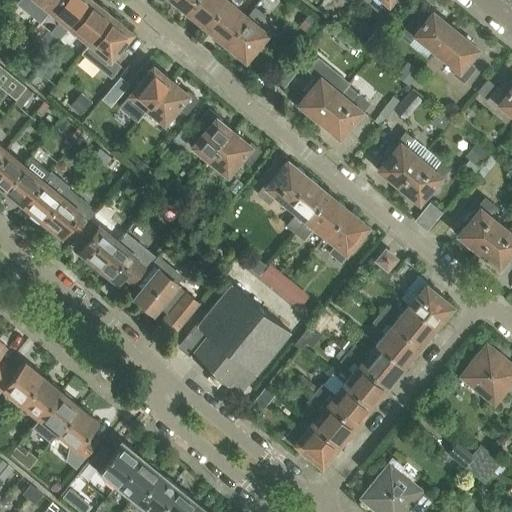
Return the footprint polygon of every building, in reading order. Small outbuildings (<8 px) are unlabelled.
[(36,0),(38,0),(49,9),(57,0),(21,0),(22,0),(30,7),(36,0)] [(57,0),(49,9),(70,26),(91,0),(57,0)] [(100,7),(94,2),(91,0),(70,26),(90,42),(111,16),(109,14),(109,11),(103,7),(100,7)] [(182,7),(185,9),(192,0),(173,0),(174,0),(174,3),(180,8),(182,7)] [(226,0),(192,0),(185,9),(187,11),(188,14),(194,20),(196,18),(206,27),(227,1),(226,0)] [(377,0),(374,5),(383,12),(392,0),(377,0)] [(227,1),(206,27),(215,34),(215,36),(220,41),(223,41),(226,43),(247,17),(227,1)] [(253,51),(274,26),(267,20),(269,18),(255,7),(247,17),(226,43),(228,45),(228,47),(234,52),(236,52),(245,59),(252,50),(253,51)] [(453,28),(432,11),(421,24),(413,18),(402,31),(405,33),(409,28),(435,50),(453,28)] [(114,18),(111,16),(90,42),(102,52),(96,60),(104,67),(125,42),(124,41),(131,32),(122,25),(122,22),(116,18),(114,18)] [(51,32),(59,39),(66,30),(58,23),(51,32)] [(477,47),(453,28),(435,50),(465,74),(461,79),(463,81),(474,67),(466,61),(477,47)] [(66,30),(59,39),(67,46),(74,37),(66,30)] [(130,94),(148,108),(171,80),(154,66),(155,65),(146,57),(136,71),(144,77),(130,94)] [(319,119),(340,93),(349,82),(318,57),(309,68),(318,76),(304,93),(306,94),(299,103),(307,110),(308,113),(313,117),(316,117),(319,119)] [(1,61),(0,61),(0,82),(19,99),(31,85),(1,61)] [(396,75),(407,84),(419,70),(408,61),(396,75)] [(284,85),(291,77),(282,70),(275,78),(284,85)] [(126,85),(117,77),(113,82),(106,76),(89,93),(97,101),(106,92),(113,99),(126,85)] [(186,93),(171,80),(148,108),(164,122),(178,105),(186,112),(197,99),(188,91),(186,93)] [(511,112),(511,86),(506,94),(498,87),(487,100),(496,108),(500,103),(511,112)] [(394,108),(405,117),(422,98),(411,89),(394,108)] [(340,93),(319,119),(322,122),(322,124),(327,129),(330,129),(339,136),(346,127),(347,128),(368,103),(359,96),(353,104),(340,93)] [(45,103),(38,111),(45,117),(52,109),(45,103)] [(193,145),(210,159),(233,131),(217,118),(218,116),(209,109),(198,122),(206,129),(193,145)] [(380,113),(374,121),(380,126),(387,118),(380,113)] [(70,138),(75,142),(82,134),(77,130),(70,138)] [(249,145),(233,131),(210,159),(227,173),(241,157),(249,163),(260,150),(251,143),(249,145)] [(398,184),(427,149),(414,139),(413,140),(405,133),(384,158),(386,159),(379,168),(387,175),(387,178),(393,182),(395,182),(398,184)] [(82,134),(75,142),(80,146),(87,138),(82,134)] [(478,166),(487,155),(472,144),(464,155),(478,166)] [(427,193),(448,168),(439,161),(440,160),(427,149),(398,184),(402,187),(402,190),(407,194),(410,194),(419,201),(426,192),(427,193)] [(7,150),(0,157),(0,185),(5,190),(25,165),(7,150)] [(24,205),(44,180),(50,173),(32,158),(25,165),(5,190),(24,205)] [(286,203),(307,177),(304,174),(304,171),(299,167),(296,167),(287,160),(280,169),(279,168),(258,193),(266,200),(273,192),(286,203)] [(306,219),(328,193),(318,185),(317,182),(312,178),(309,178),(307,177),(286,203),(297,212),(306,219)] [(44,180),(24,205),(42,220),(63,196),(44,180)] [(75,237),(95,212),(89,208),(91,206),(87,203),(69,188),(63,196),(42,220),(61,235),(66,229),(75,237)] [(326,235),(347,210),(345,208),(345,205),(339,200),(336,201),(328,193),(306,219),(314,226),(326,235)] [(475,248),(478,249),(499,223),(487,213),(493,205),(485,198),(464,224),(465,225),(458,234),(467,241),(467,243),(473,248),(475,248)] [(350,212),(347,210),(326,235),(339,246),(332,254),(340,261),(361,235),(360,234),(367,226),(358,219),(358,216),(353,211),(350,212)] [(99,266),(126,232),(125,231),(123,235),(104,220),(95,212),(75,237),(84,244),(79,250),(99,266)] [(296,232),(306,219),(297,212),(287,225),(296,232)] [(303,239),(314,226),(306,219),(296,232),(303,239)] [(511,234),(499,223),(478,249),(481,253),(482,255),(487,260),(490,259),(498,266),(506,258),(507,259),(511,252),(511,234)] [(131,282),(154,255),(126,232),(99,266),(117,281),(122,275),(131,282)] [(377,260),(387,268),(396,258),(385,249),(377,260)] [(133,286),(139,291),(135,296),(154,311),(158,306),(167,314),(163,319),(173,327),(172,327),(173,328),(189,308),(196,299),(186,291),(177,283),(183,275),(157,255),(133,286)] [(255,257),(248,265),(258,274),(265,266),(255,257)] [(271,265),(261,276),(298,308),(308,297),(271,265)] [(412,285),(420,291),(409,304),(435,325),(437,323),(440,322),(441,322),(445,317),(445,314),(452,305),(443,298),(446,295),(434,286),(433,288),(419,276),(412,285)] [(232,281),(181,344),(179,345),(238,393),(291,330),(232,281)] [(385,304),(379,312),(388,319),(394,311),(385,304)] [(435,325),(409,304),(393,324),(419,345),(426,336),(429,336),(433,331),(433,328),(435,325)] [(393,324),(388,319),(379,312),(372,320),(387,332),(377,344),(402,365),(405,363),(407,362),(412,357),(412,354),(419,345),(393,324)] [(312,323),(301,336),(311,344),(317,336),(320,339),(324,333),(312,323)] [(402,365),(377,344),(367,356),(361,363),(387,384),(394,376),(396,376),(401,370),(401,367),(402,365)] [(511,364),(487,344),(479,354),(476,354),(469,363),(470,366),(462,375),(493,401),(503,388),(506,391),(511,383),(511,364)] [(354,346),(349,353),(356,360),(361,363),(367,356),(354,346)] [(349,353),(342,362),(350,368),(354,362),(359,366),(361,363),(356,360),(349,353)] [(15,372),(5,364),(0,370),(0,390),(1,391),(3,388),(20,403),(42,376),(41,375),(42,373),(34,367),(32,368),(24,361),(15,372)] [(387,384),(361,363),(359,366),(345,383),(370,404),(372,402),(375,402),(379,396),(379,394),(387,384)] [(42,376),(20,403),(39,418),(61,391),(59,390),(60,388),(52,382),(50,383),(42,376)] [(370,404),(345,383),(336,394),(322,383),(315,391),(329,402),(354,424),(361,415),(364,415),(368,410),(368,407),(370,404)] [(266,385),(256,398),(265,405),(276,393),(266,385)] [(62,392),(61,391),(39,418),(58,434),(80,407),(71,400),(72,398),(64,391),(62,392)] [(315,391),(308,401),(321,412),(329,402),(315,391)] [(354,424),(329,402),(321,412),(312,422),(338,444),(340,442),(342,441),(347,436),(347,433),(354,424)] [(89,433),(98,422),(90,415),(90,413),(83,407),(81,408),(80,407),(58,434),(69,443),(66,460),(75,468),(85,456),(98,441),(89,433)] [(286,437),(302,450),(311,458),(313,457),(321,464),(328,455),(331,455),(335,450),(335,447),(338,444),(312,422),(301,436),(293,429),(286,437)] [(111,452),(102,444),(88,461),(97,468),(117,484),(140,456),(121,440),(111,452)] [(449,452),(474,473),(482,463),(473,455),(457,443),(449,452)] [(481,446),(473,455),(482,463),(490,453),(481,446)] [(25,454),(20,461),(30,469),(38,459),(28,451),(25,454)] [(500,462),(490,453),(482,463),(492,472),(500,462)] [(140,456),(117,484),(135,499),(158,471),(140,456)] [(413,477),(393,461),(388,467),(362,498),(372,506),(372,508),(376,511),(416,511),(428,499),(422,494),(412,485),(414,482),(411,480),(413,477)] [(492,472),(482,463),(474,473),(484,481),(492,472)] [(3,482),(13,469),(7,465),(0,473),(0,485),(3,482)] [(158,471),(135,499),(150,511),(156,511),(178,487),(158,471)] [(30,484),(22,494),(28,499),(37,489),(30,484)] [(71,485),(64,495),(72,501),(79,492),(71,485)] [(178,487),(156,511),(186,511),(195,501),(178,487)] [(37,489),(28,499),(35,504),(43,494),(37,489)] [(208,511),(195,501),(186,511),(208,511)]
